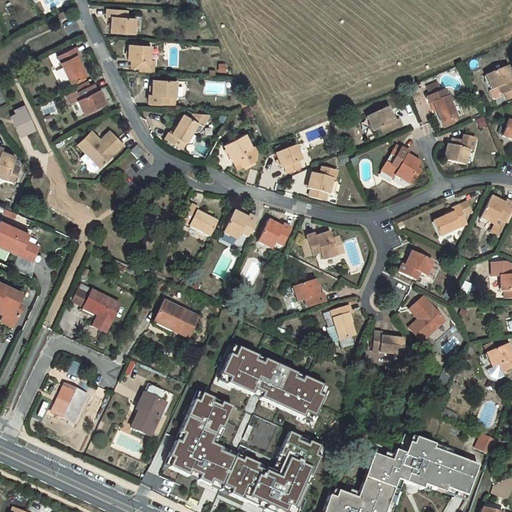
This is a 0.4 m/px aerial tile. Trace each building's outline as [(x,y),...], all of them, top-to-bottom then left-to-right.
[(126,10),(106,9),(106,16),(111,17),(110,32),(134,34),(135,18),(126,18),(126,10)] [(149,61),(150,46),(128,44),(127,60),(131,60),(130,67),(145,68),(145,61),(149,61)] [(77,54),(73,47),(56,56),(69,83),(83,76),(77,64),(73,56),(76,55),(77,54)] [(511,79),(507,68),(485,77),(491,90),(497,87),(500,94),(504,93),(511,89),(511,79)] [(175,81),(152,79),(151,94),(148,94),(147,103),(174,105),(175,81)] [(96,90),(93,84),(75,93),(78,99),(77,100),(84,115),(105,104),(98,90),(96,90)] [(456,118),(444,90),(440,92),(437,87),(427,91),(430,96),(425,98),(429,105),(430,104),(432,104),(436,112),(441,124),(456,118)] [(25,108),(16,112),(17,114),(10,116),(19,136),(35,130),(25,108)] [(394,122),(387,108),(366,118),(373,132),(380,128),(384,135),(402,127),(399,120),(394,122)] [(176,126),(171,134),(169,132),(168,132),(164,138),(181,149),(192,131),(194,132),(199,131),(209,114),(192,113),(189,118),(183,114),(176,126)] [(511,123),(507,122),(502,137),(511,139),(511,123)] [(99,167),(122,145),(111,134),(102,143),(100,140),(91,131),(77,144),(99,167)] [(102,143),(111,134),(109,131),(100,140),(102,143)] [(230,158),(232,158),(235,164),(240,162),(242,166),(242,167),(244,166),(253,161),(255,160),(256,152),(253,146),(251,147),(244,134),(223,145),(230,158)] [(443,161),(464,166),(468,151),(471,152),(474,139),(463,136),(462,141),(452,139),(450,146),(447,145),(443,161)] [(144,153),(136,145),(130,152),(137,159),(144,153)] [(301,161),(295,146),(286,150),(283,151),(276,154),(275,154),(281,169),(284,168),(287,174),(300,169),(298,162),(301,161)] [(0,149),(1,148),(0,147),(0,176),(6,179),(14,182),(19,169),(12,166),(15,157),(0,151),(0,149)] [(407,153),(400,148),(397,153),(392,151),(381,171),(393,178),(394,176),(407,184),(409,182),(411,177),(416,179),(421,170),(416,168),(419,163),(406,156),(407,153)] [(319,176),(311,174),(307,189),(310,190),(309,197),(322,201),(324,194),(328,194),(331,180),(334,181),(336,172),(321,168),(319,176)] [(503,204),(490,197),(479,219),(494,226),(497,219),(504,223),(511,209),(511,206),(511,204),(505,201),(503,204)] [(197,209),(190,205),(182,223),(209,236),(216,222),(204,216),(196,212),(197,210),(197,209)] [(466,224),(458,206),(451,210),(452,213),(444,217),(432,223),(438,237),(466,224)] [(247,219),(233,212),(223,233),(237,240),(240,233),(247,237),(256,220),(249,216),(247,219)] [(11,223),(1,219),(0,219),(0,244),(1,242),(9,246),(8,249),(31,260),(37,247),(24,241),(27,234),(9,226),(11,223)] [(282,228),(267,221),(257,242),(271,249),(274,243),(282,246),(290,228),(283,225),(282,228)] [(29,232),(11,223),(9,226),(27,234),(29,232)] [(306,240),(300,242),(303,250),(309,248),(312,256),(319,253),(321,260),(336,255),(344,253),(339,237),(331,240),(329,233),(314,238),(313,235),(305,237),(306,240)] [(309,248),(303,250),(306,258),(312,256),(309,248)] [(432,262),(411,253),(404,266),(401,265),(398,272),(415,281),(418,274),(425,277),(432,262)] [(511,268),(499,269),(500,292),(503,292),(504,299),(511,298),(511,268)] [(318,296),(314,281),(292,288),(296,303),(303,301),(305,309),(324,302),(321,295),(318,296)] [(14,301),(18,293),(0,283),(0,308),(4,311),(0,320),(12,326),(22,305),(20,304),(14,301)] [(72,302),(83,308),(88,296),(77,291),(72,302)] [(119,304),(91,291),(88,296),(83,308),(82,309),(100,318),(99,320),(109,325),(119,304)] [(20,304),(24,295),(18,293),(14,301),(20,304)] [(444,321),(423,298),(411,308),(420,318),(417,320),(408,328),(421,342),(444,321)] [(197,318),(162,302),(153,322),(172,330),(188,338),(197,318)] [(348,306),(329,312),(334,326),(327,328),(332,343),(353,336),(349,323),(346,314),(349,313),(350,313),(348,306)] [(420,318),(411,308),(409,310),(417,320),(420,318)] [(99,320),(100,318),(82,309),(81,312),(99,321),(99,320)] [(106,332),(109,325),(99,320),(99,321),(96,327),(106,332)] [(172,330),(153,322),(152,324),(171,333),(172,330)] [(381,334),(373,333),(371,352),(401,356),(403,340),(390,339),(380,338),(381,335),(381,334)] [(497,349),(485,354),(492,368),(498,366),(501,373),(507,371),(511,368),(511,356),(507,345),(504,346),(497,349)] [(234,346),(230,354),(235,357),(239,348),(234,346)] [(306,414),(315,418),(324,397),(319,395),(323,386),(304,377),(302,381),(296,378),(297,374),(265,360),(263,364),(257,361),(258,357),(239,348),(235,357),(230,354),(220,375),(229,379),(227,384),(253,395),(255,391),(263,394),(261,399),(304,419),(306,414)] [(218,379),(227,384),(229,379),(220,375),(218,379)] [(169,394),(148,384),(138,405),(141,407),(139,411),(138,410),(138,411),(130,428),(149,437),(169,394)] [(86,395),(64,385),(50,413),(73,424),(86,395)] [(319,395),(324,397),(329,388),(323,386),(319,395)] [(253,395),(261,399),(263,394),(255,391),(253,395)] [(316,456),(320,447),(309,442),(307,446),(298,441),(299,438),(289,433),(278,456),(283,458),(276,473),(271,470),(266,468),(265,471),(257,468),(258,465),(243,457),(241,461),(220,451),(222,448),(215,445),(211,443),(218,428),(222,430),(232,407),(221,402),(219,406),(212,403),(213,399),(202,393),(198,401),(194,400),(179,433),(183,434),(180,441),(176,440),(168,457),(172,458),(168,468),(188,476),(189,472),(198,476),(196,480),(209,486),(211,482),(231,490),(229,494),(256,507),(258,503),(265,506),(264,510),(268,511),(295,511),(308,486),(304,484),(308,476),(311,478),(320,458),(316,456)] [(306,414),(304,419),(313,423),(315,418),(306,414)] [(215,445),(222,430),(218,428),(211,443),(215,445)] [(495,440),(481,433),(474,449),(489,456),(495,440)] [(309,442),(299,438),(298,441),(307,446),(309,442)] [(466,499),(477,468),(448,458),(432,452),(434,447),(415,440),(413,446),(409,445),(405,456),(395,452),(392,458),(391,463),(382,459),(372,456),(357,494),(356,499),(347,496),(336,492),(334,499),(330,497),(328,496),(322,511),(384,511),(396,483),(400,484),(422,492),(423,488),(429,490),(444,495),(446,491),(466,499)] [(316,456),(320,458),(324,449),(320,447),(316,456)] [(432,452),(448,458),(450,453),(434,447),(432,452)] [(243,457),(222,448),(220,451),(241,461),(243,457)] [(392,458),(384,454),(382,459),(391,463),(392,458)] [(283,458),(278,456),(271,470),(276,473),(283,458)] [(209,486),(229,494),(231,490),(211,482),(209,486)] [(390,511),(400,484),(396,483),(384,511),(390,511)] [(356,499),(357,494),(349,491),(347,496),(356,499)] [(446,491),(444,495),(464,503),(466,499),(446,491)]
